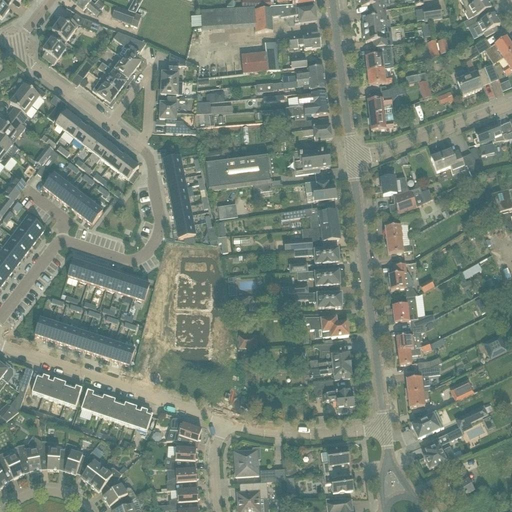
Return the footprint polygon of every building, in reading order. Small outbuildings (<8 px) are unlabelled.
[(7,9),(11,4),(4,0),(0,0),(0,20),(2,21),(9,11),(7,9)] [(102,13),(86,0),(71,0),(70,2),(78,9),(83,13),(86,9),(97,18),(102,13)] [(257,9),(270,8),(273,8),(273,0),(257,1),(257,9)] [(379,1),(378,0),(358,0),(359,3),(360,3),(361,9),(369,8),(369,14),(385,12),(384,0),(379,1)] [(474,0),(459,0),(465,10),(463,11),(468,22),(479,16),(491,10),(485,0),(483,0),(477,4),(474,0)] [(270,10),(255,12),(255,30),(255,35),(272,33),(271,19),(280,18),(280,20),(286,19),(298,17),(299,25),(306,24),(316,23),(315,21),(317,21),(316,15),(315,16),(314,14),(314,10),(314,9),(305,10),(304,6),(293,7),(273,8),(270,8),(270,10)] [(422,10),(424,24),(442,21),(440,7),(422,10)] [(141,18),(135,16),(116,9),(112,20),(137,29),(141,18)] [(387,23),(385,12),(369,14),(370,20),(363,21),(363,26),(362,26),(362,32),(383,30),(382,23),(387,23)] [(482,22),(479,16),(468,22),(463,24),(466,30),(476,25),(482,36),(483,35),(485,39),(498,32),(496,29),(499,27),(494,16),(482,22)] [(202,28),(201,17),(192,18),(193,29),(202,28)] [(75,31),(78,27),(66,19),(63,23),(61,21),(52,33),(57,37),(66,43),(66,44),(75,32),(75,31)] [(100,27),(85,21),(82,29),(97,34),(100,27)] [(390,48),(389,37),(384,38),(383,30),(362,32),(363,39),(365,39),(365,44),(373,43),(374,50),(380,49),(390,48)] [(136,60),(146,46),(118,34),(113,40),(119,45),(129,52),(123,61),(136,70),(141,64),(136,60)] [(319,36),(309,37),(302,38),(302,39),(289,41),(277,42),(277,44),(277,48),(289,47),(290,51),(298,50),(298,49),(300,49),(299,47),(303,46),(304,52),(310,51),(320,50),(319,36)] [(62,48),(66,43),(57,37),(53,42),(51,40),(49,43),(48,42),(46,46),(47,46),(42,52),(45,55),(42,59),(53,67),(57,63),(66,51),(62,48)] [(511,54),(511,48),(506,39),(494,47),(495,47),(489,51),(493,57),(498,53),(503,60),(511,54)] [(446,41),(437,43),(440,56),(449,54),(446,41)] [(427,45),(431,59),(440,57),(436,42),(427,45)] [(280,72),(277,48),(277,44),(263,46),(264,55),(241,57),(243,76),(280,72)] [(466,65),(479,56),(475,50),(462,58),(466,65)] [(511,73),(511,54),(503,60),(508,67),(502,71),(506,77),(511,73),(511,74),(511,73)] [(187,63),(169,56),(169,68),(186,69),(187,63)] [(388,57),(376,58),(366,59),(367,73),(383,71),(382,64),(389,64),(388,57)] [(305,60),(291,62),(292,70),(306,69),(305,60)] [(128,81),(136,70),(123,61),(115,72),(128,81)] [(86,63),(77,76),(83,81),(93,68),(86,63)] [(105,85),(118,95),(126,84),(113,74),(112,75),(110,73),(112,71),(107,68),(107,69),(102,65),(98,71),(105,76),(101,83),(105,85)] [(498,82),(495,72),(492,67),(484,70),(489,82),(490,85),(497,82),(498,82)] [(296,78),(288,79),(289,84),(324,80),(323,69),(313,70),(307,71),(308,76),(296,78)] [(178,84),(178,70),(168,70),(168,76),(162,75),(161,83),(178,84)] [(479,85),(489,82),(484,70),(470,75),(469,72),(456,77),(458,83),(457,83),(459,89),(463,98),(481,91),(479,85)] [(384,78),(383,71),(367,73),(369,87),(385,85),(392,84),(391,77),(384,78)] [(408,87),(427,83),(425,75),(406,79),(408,87)] [(289,84),(282,85),(277,86),(278,92),(303,88),(304,93),(310,92),(310,93),(315,92),(325,91),(324,80),(289,84)] [(118,95),(105,85),(101,83),(100,82),(92,93),(110,106),(118,95)] [(501,85),(503,92),(511,89),(508,82),(501,85)] [(161,83),(161,91),(167,92),(167,97),(177,98),(177,97),(182,97),(183,84),(178,84),(161,83)] [(427,83),(418,85),(420,91),(429,88),(427,83)] [(24,87),(17,96),(32,108),(39,99),(42,101),(46,97),(32,86),(29,91),(24,87)] [(272,86),(256,88),(257,96),(273,95),(272,86)] [(441,106),(453,101),(450,93),(438,97),(441,106)] [(222,94),(215,94),(215,96),(216,104),(225,103),(224,96),(222,94)] [(298,99),(299,109),(327,105),(326,94),(310,96),(311,98),(298,99)] [(25,117),(32,108),(17,96),(10,105),(15,109),(9,117),(22,127),(28,118),(25,117)] [(215,96),(206,96),(207,105),(211,105),(216,104),(215,96)] [(176,115),(177,101),(167,100),(167,106),(160,106),(160,114),(176,115)] [(382,101),(377,102),(367,103),(369,118),(383,116),(382,108),(391,107),(390,101),(382,102),(382,101)] [(197,105),(196,117),(209,116),(211,116),(210,105),(202,105),(197,105)] [(328,117),(327,105),(312,107),(299,109),(285,110),(286,119),(294,118),(294,117),(304,115),(305,117),(309,117),(309,119),(328,117)] [(416,120),(412,112),(411,109),(405,112),(410,123),(414,122),(416,120)] [(54,111),(51,115),(47,120),(53,124),(59,116),(54,111)] [(64,133),(75,120),(66,113),(55,126),(64,133)] [(182,124),(175,123),(176,115),(160,114),(159,122),(166,122),(165,135),(196,137),(196,133),(191,133),(182,124)] [(393,130),(393,124),(394,124),(394,122),(393,122),(393,115),(383,116),(369,118),(371,133),(385,131),(393,130)] [(196,117),(196,123),(196,129),(214,128),(213,116),(209,116),(196,117)] [(18,140),(26,130),(22,127),(9,117),(3,124),(1,122),(0,123),(0,136),(9,143),(14,137),(18,140)] [(73,140),(84,127),(75,120),(64,133),(73,140)] [(331,134),(330,127),(312,129),(312,123),(306,123),(306,121),(290,123),(292,140),(313,137),(314,143),(322,142),(331,141),(331,138),(332,138),(331,135),(331,134)] [(511,141),(511,129),(510,124),(502,127),(499,129),(498,126),(490,129),(490,130),(486,131),(486,130),(475,135),(477,141),(473,142),(476,148),(479,147),(481,158),(494,156),(492,145),(511,141)] [(83,147),(93,134),(84,127),(73,140),(83,147)] [(92,154),(102,141),(93,134),(83,147),(92,154)] [(13,146),(9,143),(0,136),(0,151),(6,156),(11,160),(18,151),(13,146)] [(101,161),(111,148),(102,141),(92,154),(101,161)] [(110,168),(120,155),(111,148),(101,161),(110,168)] [(11,160),(6,156),(0,151),(0,165),(4,169),(11,160)] [(42,168),(37,176),(42,179),(48,171),(59,157),(54,153),(42,168)] [(308,153),(292,155),(293,161),(294,161),(294,159),(301,158),(303,173),(330,170),(329,167),(330,167),(330,162),(329,162),(328,154),(309,157),(308,153)] [(465,171),(462,162),(458,153),(452,156),(451,153),(439,157),(438,157),(431,160),(436,174),(449,169),(452,176),(465,171)] [(119,175),(129,162),(120,155),(110,168),(119,175)] [(271,185),(268,157),(204,165),(208,193),(271,185)] [(162,163),(165,174),(182,170),(180,159),(162,163)] [(80,170),(83,165),(78,162),(75,166),(80,170)] [(139,169),(129,162),(119,175),(128,182),(139,169)] [(88,169),(83,165),(80,170),(85,174),(88,169)] [(479,175),(476,166),(467,170),(472,180),(479,175)] [(184,180),(182,170),(165,174),(166,183),(184,180)] [(52,197),(63,183),(54,176),(43,191),(52,197)] [(98,184),(101,179),(96,176),(93,180),(98,184)] [(17,179),(10,187),(20,195),(27,187),(17,179)] [(106,183),(101,179),(98,184),(103,187),(106,183)] [(425,205),(420,191),(419,190),(405,195),(402,185),(395,185),(394,179),(381,180),(383,198),(396,196),(396,198),(395,199),(397,217),(417,210),(425,205)] [(186,189),(184,180),(166,183),(168,193),(186,189)] [(60,203),(71,189),(63,183),(52,197),(60,203)] [(337,200),(336,193),(334,193),(334,190),(328,190),(327,186),(318,187),(317,184),(305,185),(306,196),(313,195),(314,204),(335,202),(335,200),(337,200)] [(13,204),(20,195),(10,187),(2,197),(5,199),(5,198),(13,204)] [(67,209),(78,195),(71,189),(60,203),(67,209)] [(188,199),(186,189),(168,193),(170,202),(188,199)] [(117,191),(114,196),(119,200),(122,195),(117,191)] [(491,197),(497,211),(505,207),(499,194),(491,197)] [(75,215),(86,201),(78,195),(67,209),(75,215)] [(0,216),(3,218),(13,204),(5,198),(5,199),(0,205),(0,216)] [(190,208),(188,199),(170,202),(172,212),(190,208)] [(82,221),(93,207),(86,201),(75,215),(82,221)] [(217,208),(218,221),(237,220),(235,206),(217,208)] [(102,213),(93,207),(82,221),(91,228),(102,213)] [(192,218),(190,208),(172,212),(174,221),(192,218)] [(408,214),(408,216),(399,217),(399,224),(410,223),(420,221),(417,211),(408,214)] [(304,220),(303,212),(284,215),(285,222),(304,220)] [(511,232),(511,223),(511,222),(509,213),(503,215),(509,234),(511,232)] [(313,217),(309,218),(310,231),(313,231),(337,228),(335,214),(326,215),(313,217)] [(470,230),(482,223),(478,216),(466,223),(470,230)] [(27,218),(19,229),(36,242),(45,231),(27,218)] [(193,227),(192,218),(174,221),(176,230),(193,227)] [(193,227),(176,230),(178,242),(183,241),(184,244),(195,246),(195,245),(194,239),(196,238),(193,227)] [(339,242),(337,228),(313,231),(314,238),(315,238),(316,245),(339,242)] [(400,228),(395,228),(385,230),(386,243),(401,241),(400,228)] [(36,242),(19,229),(11,239),(28,253),(36,242)] [(250,237),(233,239),(234,246),(250,245),(250,237)] [(28,253),(11,239),(3,249),(21,263),(28,253)] [(221,246),(222,255),(228,255),(226,239),(218,240),(219,246),(221,246)] [(312,251),(311,241),(305,242),(284,243),(285,253),(308,252),(312,251)] [(410,247),(402,248),(401,241),(386,243),(388,256),(398,255),(411,253),(410,247)] [(21,263),(3,249),(0,253),(0,263),(13,273),(21,263)] [(315,253),(314,251),(312,251),(308,252),(308,258),(314,257),(315,267),(323,266),(323,267),(331,266),(331,265),(339,265),(338,251),(315,253)] [(78,283),(84,266),(73,262),(68,279),(78,283)] [(13,273),(0,263),(0,279),(5,283),(13,273)] [(465,281),(482,272),(478,265),(461,275),(465,281)] [(87,286),(93,269),(84,266),(78,283),(87,286)] [(306,266),(289,267),(290,274),(307,273),(306,266)] [(405,266),(403,266),(393,267),(394,277),(388,277),(390,293),(400,291),(405,291),(405,290),(413,289),(413,283),(412,283),(407,275),(406,275),(405,266)] [(96,289),(102,272),(93,269),(87,286),(96,289)] [(106,292),(111,275),(102,272),(96,289),(106,292)] [(315,273),(307,274),(297,275),(297,283),(307,282),(307,281),(315,280),(315,289),(323,288),(323,289),(332,289),(332,288),(339,287),(339,273),(315,275),(315,273)] [(115,295),(120,278),(111,275),(106,292),(115,295)] [(124,298),(129,281),(120,278),(115,295),(124,298)] [(486,282),(490,289),(495,286),(491,280),(486,282)] [(133,301),(139,284),(129,281),(124,298),(133,301)] [(430,281),(420,288),(424,295),(435,289),(430,281)] [(461,286),(465,295),(473,291),(469,282),(461,286)] [(144,304),(149,287),(146,286),(139,284),(133,301),(144,304)] [(308,295),(307,288),(290,289),(291,296),(308,295)] [(154,307),(154,308),(154,307),(165,309),(168,291),(158,289),(157,289),(154,307)] [(168,291),(165,309),(175,311),(179,293),(168,291)] [(179,293),(175,311),(186,313),(189,295),(179,293)] [(189,295),(186,313),(196,315),(197,315),(200,297),(199,297),(189,295)] [(317,304),(317,311),(325,311),(334,311),(334,310),(341,310),(341,305),(343,305),(343,301),(341,301),(341,296),(318,297),(317,295),(304,295),(305,302),(309,301),(309,304),(317,304)] [(200,297),(197,315),(207,317),(211,299),(200,297)] [(211,299),(207,317),(218,319),(222,301),(221,301),(211,299)] [(402,308),(392,309),(394,324),(404,323),(409,323),(411,322),(412,329),(422,328),(424,327),(435,321),(434,317),(425,318),(418,319),(415,299),(406,300),(407,307),(402,308)] [(248,318),(248,300),(234,300),(234,318),(248,318)] [(346,325),(336,326),(336,320),(321,322),(321,320),(305,320),(306,326),(309,326),(310,332),(322,331),(323,340),(331,339),(331,340),(348,338),(348,336),(349,336),(348,331),(347,331),(346,325)] [(45,341),(51,324),(40,321),(35,338),(45,341)] [(54,344),(60,327),(51,324),(45,341),(54,344)] [(64,347),(69,330),(60,327),(54,344),(64,347)] [(406,338),(396,340),(398,353),(420,351),(422,350),(422,351),(424,350),(429,347),(428,343),(421,346),(420,344),(421,344),(420,336),(425,335),(424,327),(422,328),(412,329),(413,337),(413,338),(408,338),(406,338)] [(73,350),(78,333),(69,330),(64,347),(73,350)] [(82,353),(87,336),(78,333),(73,350),(82,353)] [(91,356),(97,339),(87,336),(82,353),(91,356)] [(256,337),(239,338),(239,351),(256,350),(256,337)] [(499,338),(482,346),(490,361),(507,353),(499,338)] [(100,359),(106,342),(97,339),(91,356),(100,359)] [(109,362),(115,345),(106,342),(100,359),(109,362)] [(140,344),(137,357),(144,359),(140,370),(140,371),(141,370),(152,374),(158,355),(147,351),(148,347),(140,344)] [(424,350),(422,351),(424,355),(437,348),(435,344),(429,347),(424,350)] [(118,365),(124,348),(115,345),(109,362),(118,365)] [(348,354),(342,354),(342,347),(325,347),(313,349),(313,352),(316,352),(318,353),(319,354),(319,355),(319,364),(318,364),(318,370),(319,370),(349,367),(348,354)] [(135,352),(124,348),(118,365),(129,369),(135,352)] [(420,351),(398,353),(399,368),(411,366),(410,358),(420,357),(420,351)] [(158,355),(152,374),(163,378),(164,378),(167,367),(173,369),(177,356),(171,354),(169,359),(158,355)] [(177,356),(173,369),(179,370),(175,382),(176,382),(187,386),(193,367),(182,363),(183,358),(177,356)] [(0,380),(1,381),(7,385),(13,377),(12,372),(9,370),(11,368),(0,360),(0,380)] [(439,360),(430,364),(418,365),(419,373),(427,372),(430,370),(441,366),(439,360)] [(193,367),(187,386),(198,389),(198,390),(199,390),(202,378),(208,380),(212,368),(206,366),(204,370),(193,367)] [(351,380),(349,367),(319,370),(320,377),(333,375),(334,382),(351,380)] [(212,368),(208,380),(214,382),(210,393),(210,394),(211,394),(222,397),(228,378),(217,374),(219,370),(212,368)] [(82,391),(79,390),(76,389),(75,392),(65,389),(66,386),(54,382),(53,385),(48,384),(49,380),(43,378),(42,382),(37,380),(34,389),(31,395),(75,410),(78,401),(82,391)] [(228,378),(222,397),(233,401),(234,401),(240,382),(228,378)] [(429,393),(427,379),(406,382),(408,396),(427,393),(429,393)] [(24,398),(29,384),(22,382),(18,394),(20,395),(24,398)] [(455,404),(473,395),(468,384),(450,393),(455,404)] [(352,394),(343,395),(334,396),(333,388),(314,389),(315,400),(322,399),(323,404),(336,403),(337,410),(338,410),(339,415),(340,416),(346,415),(347,413),(347,409),(354,408),(352,394)] [(92,416),(97,400),(92,399),(93,395),(87,393),(81,412),(92,416)] [(425,408),(424,402),(428,401),(427,393),(408,396),(409,410),(419,409),(425,408)] [(19,414),(24,398),(20,395),(10,408),(11,408),(19,414)] [(103,419),(107,408),(109,401),(103,399),(102,402),(97,400),(92,416),(103,419)] [(114,423),(118,408),(119,407),(114,406),(115,403),(109,401),(107,408),(103,419),(114,423)] [(124,427),(131,408),(125,406),(124,409),(119,407),(118,408),(114,423),(124,427)] [(7,424),(19,414),(11,408),(2,420),(7,424)] [(141,415),(140,415),(135,413),(137,410),(131,408),(124,427),(135,431),(141,415)] [(483,409),(466,418),(469,426),(487,417),(483,409)] [(148,428),(152,419),(146,417),(147,414),(141,412),(140,415),(141,415),(135,431),(146,434),(148,428)] [(420,424),(411,428),(418,442),(425,438),(426,439),(433,436),(432,435),(443,430),(436,413),(423,418),(425,423),(420,425),(420,424)] [(200,442),(201,434),(201,432),(193,429),(193,428),(189,428),(182,426),(180,433),(175,433),(174,436),(169,434),(166,444),(172,443),(186,448),(188,441),(197,444),(198,442),(200,442)] [(463,438),(461,434),(460,431),(446,437),(449,444),(463,438)] [(38,460),(37,451),(41,451),(42,444),(33,438),(27,446),(21,448),(17,449),(19,455),(15,457),(18,465),(19,465),(27,463),(29,475),(41,473),(39,460),(38,460)] [(59,460),(60,452),(54,451),(54,447),(52,445),(42,444),(41,451),(37,451),(38,460),(39,460),(47,460),(47,472),(59,473),(60,460),(59,460)] [(80,465),(82,457),(76,456),(78,452),(76,449),(66,445),(64,452),(60,452),(59,460),(60,460),(68,463),(64,474),(75,478),(80,465)] [(441,454),(438,448),(425,454),(427,458),(423,460),(429,472),(447,464),(448,466),(455,462),(449,450),(442,453),(442,454),(441,454)] [(165,460),(164,472),(166,472),(170,472),(175,473),(185,472),(186,464),(190,464),(195,464),(195,462),(197,461),(196,453),(196,451),(187,451),(183,449),(183,450),(176,450),(175,458),(171,458),(171,461),(165,460)] [(349,465),(348,462),(349,460),(349,459),(349,458),(348,457),(347,456),(347,452),(339,453),(338,452),(336,452),(335,452),(334,453),(333,454),(327,455),(328,464),(322,465),(323,476),(342,473),(341,467),(349,465)] [(258,477),(257,462),(257,453),(234,454),(236,479),(258,477)] [(90,488),(103,470),(98,467),(101,463),(100,460),(92,454),(88,459),(82,457),(80,465),(88,471),(81,480),(90,488)] [(0,474),(8,471),(13,481),(24,476),(19,465),(18,465),(15,457),(9,460),(8,456),(5,455),(0,456),(0,474)] [(472,486),(462,469),(456,473),(463,485),(452,491),(458,501),(465,497),(473,493),(470,487),(472,486)] [(121,487),(118,482),(122,477),(113,470),(110,471),(108,474),(103,470),(90,488),(99,495),(106,485),(114,491),(115,491),(121,487)] [(176,480),(166,483),(167,493),(177,493),(187,492),(187,485),(193,484),(196,484),(196,482),(198,481),(196,473),(195,471),(191,472),(185,472),(175,473),(176,480)] [(285,482),(285,478),(284,472),(260,473),(261,485),(267,485),(285,484),(285,482)] [(352,484),(351,483),(351,479),(343,480),(342,473),(323,476),(325,487),(331,486),(333,496),(339,495),(340,495),(341,496),(343,496),(344,495),(345,494),(353,493),(352,489),(353,488),(353,486),(353,485),(352,484)] [(0,491),(8,484),(0,474),(0,491)] [(267,485),(261,485),(239,487),(240,495),(237,495),(237,511),(257,511),(257,508),(260,508),(260,501),(268,501),(267,485)] [(131,491),(128,490),(124,492),(121,487),(115,491),(114,491),(103,499),(109,509),(119,502),(124,510),(132,507),(131,503),(137,499),(131,491)] [(198,504),(197,502),(200,501),(197,493),(197,491),(187,492),(177,493),(177,500),(173,501),(168,503),(168,511),(188,511),(189,511),(188,511),(188,505),(198,504)] [(352,511),(351,502),(341,502),(325,501),(326,511),(352,511)]
